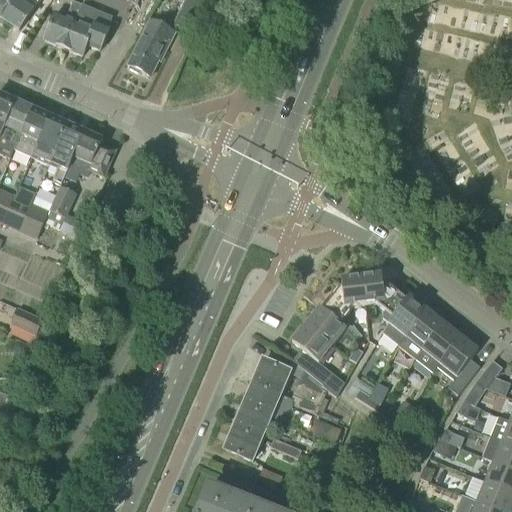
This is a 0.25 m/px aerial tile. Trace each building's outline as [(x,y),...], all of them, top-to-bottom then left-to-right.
[(13,0),(0,20),(0,21),(18,34),(35,8),(26,2),(27,0),(13,0)] [(0,0),(0,20),(13,0),(0,0)] [(185,0),(172,28),(193,38),(208,8),(190,0),(185,0)] [(43,44),(62,52),(80,8),(72,4),(66,20),(54,16),(43,44)] [(111,20),(80,8),(62,52),(82,59),(86,48),(99,54),(109,31),(107,30),(111,20)] [(175,35),(150,22),(127,68),(149,80),(157,65),(159,66),(175,35)] [(0,139),(16,104),(0,96),(0,139)] [(0,139),(0,143),(16,150),(33,111),(16,104),(0,139)] [(31,161),(50,119),(33,111),(16,150),(14,154),(31,161)] [(48,169),(50,165),(67,126),(50,119),(31,161),(48,169)] [(85,134),(67,126),(50,165),(48,169),(57,173),(52,185),(60,189),(65,180),(66,177),(85,134)] [(112,159),(97,152),(102,142),(85,134),(66,177),(65,180),(74,184),(77,177),(86,180),(89,173),(103,179),(112,159)] [(49,216),(44,226),(59,233),(59,234),(77,242),(84,226),(66,217),(75,197),(59,189),(47,215),(49,216)] [(0,224),(1,226),(4,227),(15,201),(0,194),(0,224)] [(15,201),(4,227),(7,228),(20,230),(30,208),(15,201)] [(44,226),(49,216),(47,215),(34,210),(24,232),(34,240),(37,242),(44,226)] [(126,240),(131,230),(113,222),(108,233),(126,240)] [(360,280),(365,309),(377,308),(384,313),(381,317),(382,322),(388,326),(405,303),(384,286),(382,286),(380,278),(360,280)] [(338,291),(321,313),(345,331),(348,328),(348,327),(348,322),(345,320),(352,311),(365,309),(360,280),(340,283),(341,291),(338,291)] [(400,347),(404,341),(425,313),(408,299),(405,303),(388,326),(387,327),(381,336),(398,349),(400,347)] [(318,310),(304,328),(332,349),(346,332),(345,331),(321,313),(318,310)] [(9,327),(35,339),(42,323),(16,312),(9,327)] [(398,349),(415,363),(417,360),(442,327),(425,313),(404,341),(400,347),(398,349)] [(442,327),(417,360),(415,363),(432,377),(434,373),(438,367),(459,340),(442,327)] [(291,345),(300,353),(291,364),(303,373),(301,376),(322,389),(332,377),(319,367),(332,349),(304,328),(291,345)] [(348,328),(345,331),(346,332),(359,343),(362,340),(357,334),(353,329),(351,330),(348,328)] [(447,391),(457,399),(479,371),(470,363),(477,354),(459,340),(438,367),(455,381),(447,391)] [(13,352),(15,357),(19,359),(24,357),(26,352),(24,348),(19,346),(14,348),(13,352)] [(348,362),(356,367),(362,356),(355,351),(348,362)] [(252,387),(281,399),(291,376),(262,364),(252,387)] [(502,372),(492,364),(474,386),(484,394),(502,372)] [(327,392),(322,389),(301,376),(290,401),(318,413),(325,398),(326,393),(327,392)] [(377,386),(369,400),(380,407),(387,391),(377,386)] [(243,408),(272,420),(281,399),(252,387),(243,408)] [(354,401),(365,407),(369,400),(359,393),(354,401)] [(469,395),(462,405),(470,410),(476,399),(469,395)] [(380,407),(369,400),(365,407),(375,414),(380,407)] [(316,419),(318,413),(290,401),(288,406),(316,419)] [(463,421),(470,410),(462,405),(456,416),(463,421)] [(234,431),(262,443),(272,420),(243,408),(234,431)] [(406,423),(396,416),(395,416),(390,423),(401,431),(406,423)] [(489,440),(500,445),(511,449),(511,426),(508,425),(497,420),(489,440)] [(224,453),(253,465),(262,443),(234,431),(224,453)] [(445,432),(438,443),(446,448),(453,437),(445,432)] [(419,442),(428,447),(433,439),(424,434),(419,442)] [(481,461),(492,465),(511,473),(511,449),(500,445),(489,440),(481,461)] [(274,442),(272,446),(297,457),(299,454),(274,442)] [(439,459),(446,448),(438,443),(432,454),(439,459)] [(269,451),(295,462),(297,457),(272,446),(269,451)] [(484,485),(511,496),(511,473),(492,465),(484,485)] [(423,470),(419,482),(427,485),(432,473),(423,470)] [(259,481),(278,489),(282,480),(263,472),(259,481)] [(475,505),(476,505),(493,511),(509,511),(511,506),(511,496),(484,485),(475,505)] [(199,511),(262,511),(208,491),(199,511)] [(418,511),(420,507),(410,503),(406,511),(418,511)]
